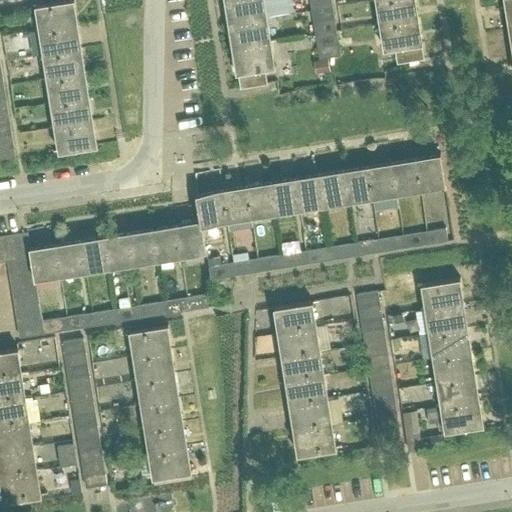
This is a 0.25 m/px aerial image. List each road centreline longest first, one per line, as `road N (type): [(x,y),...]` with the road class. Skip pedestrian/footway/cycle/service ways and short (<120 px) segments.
road 1 (residential): [(0,195),(137,174),(153,137),(156,0)]
road 2 (residential): [(367,511),(511,490)]
